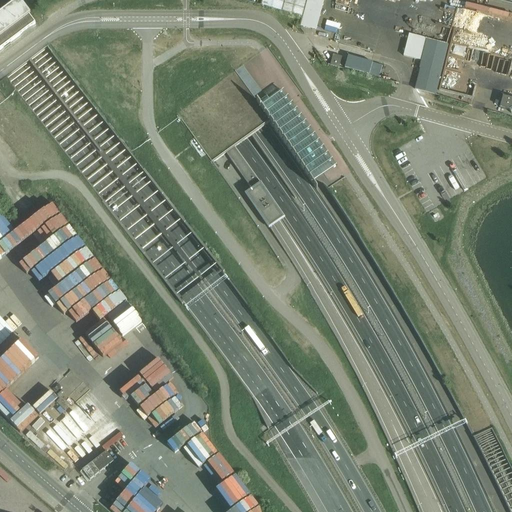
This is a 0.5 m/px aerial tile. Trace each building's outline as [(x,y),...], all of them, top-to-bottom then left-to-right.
[(306,0),(262,0),(261,6),(302,17),(306,0)] [(307,0),(300,27),(316,31),(324,0),(307,0)] [(0,15),(0,51),(33,26),(16,3),(0,15)] [(420,61),(425,39),(409,35),(403,57),(420,61)] [(448,45),(427,40),(415,89),(436,94),(448,45)] [(333,55),(330,66),(339,68),(342,57),(333,55)] [(382,66),(372,64),(348,57),(345,68),(379,78),(382,66)] [(182,101),(170,109),(211,164),(217,160),(222,156),(232,149),(242,142),(246,140),(249,137),(259,130),(269,123),(265,117),(268,114),(272,111),(274,109),(266,98),(265,99),(242,68),(237,72),(235,74),(231,68),(219,76),(182,101)] [(511,99),(503,97),(500,108),(509,111),(511,114),(511,113),(511,99)] [(235,149),(226,155),(251,191),(246,195),(269,229),(283,219),(260,185),(235,149)] [(31,249),(63,228),(50,208),(18,229),(31,249)] [(50,457),(59,447),(41,431),(32,441),(50,457)] [(106,453),(82,471),(82,472),(90,481),(114,462),(106,453)] [(111,511),(112,511),(125,511),(155,476),(146,469),(139,478),(128,469),(108,493),(118,502),(111,511)]
